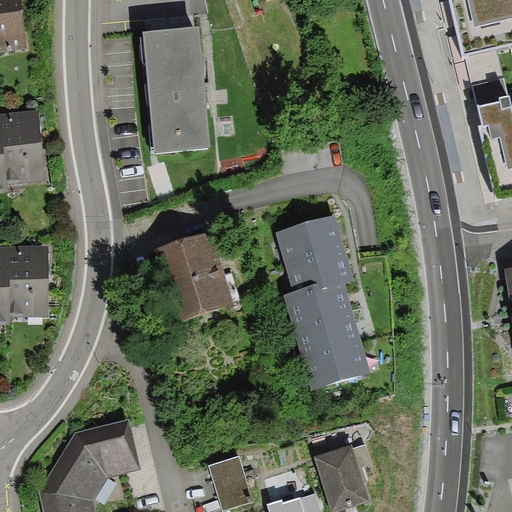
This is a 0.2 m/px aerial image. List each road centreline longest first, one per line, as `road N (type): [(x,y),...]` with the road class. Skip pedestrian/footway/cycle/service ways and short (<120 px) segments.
road 1 (residential): [(76,0),(100,282),(69,369),(0,447)]
road 2 (secondary): [(440,511),(448,364),(439,250)]
road 3 (secondary): [(439,250),(383,0)]
